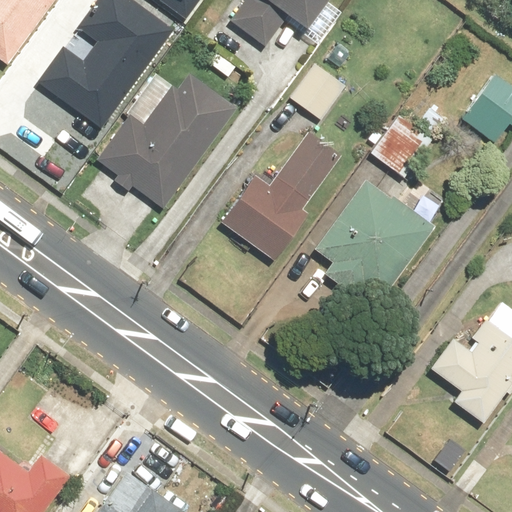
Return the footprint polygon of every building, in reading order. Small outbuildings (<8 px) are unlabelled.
[(53,0),(0,0),(0,64),(5,67),(53,0)] [(60,47),(34,83),(96,129),(170,32),(127,0),(96,0),(75,28),(94,43),(79,62),(60,47)] [(158,0),(180,15),(190,0),(158,0)] [(324,0),(243,0),(227,22),(263,49),(284,21),(300,33),(324,0)] [(344,88),(313,65),(288,99),(319,122),(344,88)] [(511,116),(511,89),(490,73),(455,118),(490,145),(511,116)] [(127,115),(92,162),(161,212),(234,111),(185,75),(175,89),(170,85),(140,125),(127,115)] [(413,130),(396,116),(366,155),(401,181),(446,123),(428,110),(413,130)] [(252,175),(216,223),(268,261),(302,215),(299,212),(339,157),(305,132),(266,185),(252,175)] [(373,315),(431,228),(427,225),(442,204),(416,187),(402,208),(360,180),(310,254),(327,265),(318,278),(373,315)] [(511,313),(497,303),(469,341),(472,343),(465,352),(449,340),(426,372),(455,393),(448,403),(482,427),(504,397),(506,399),(511,390),(511,313)] [(0,511),(41,511),(66,479),(37,457),(24,474),(0,455),(0,511)] [(177,511),(125,475),(97,511),(177,511)]
